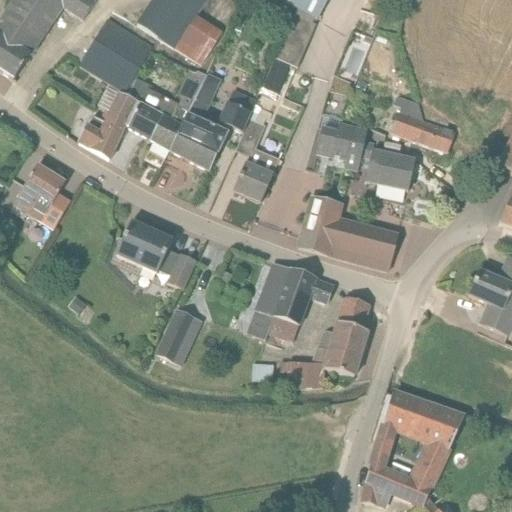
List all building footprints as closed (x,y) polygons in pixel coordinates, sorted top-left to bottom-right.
[(14,0),(0,22),(0,76),(12,84),(29,58),(31,59),(63,11),(82,24),(96,0),(14,0)] [(226,33),(198,18),(208,0),(155,0),(138,31),(206,69),(226,33)] [(276,0),(316,22),(327,0),(276,0)] [(277,7),(270,18),(281,25),(277,34),(283,37),(293,16),(277,7)] [(294,18),(287,36),(308,44),(316,27),(294,18)] [(123,98),(153,49),(108,21),(78,70),(123,98)] [(365,65),(373,36),(355,32),(348,60),(365,65)] [(141,89),(133,103),(139,106),(128,127),(144,136),(142,138),(150,142),(163,115),(184,126),(189,116),(187,114),(206,78),(181,67),(176,76),(192,84),(184,100),(168,93),(164,101),(141,89)] [(184,126),(182,129),(179,135),(218,155),(227,136),(202,124),(222,83),(208,77),(207,78),(206,78),(187,114),(189,116),(184,126)] [(333,88),(348,92),(351,80),(336,77),(333,88)] [(362,96),(366,86),(358,83),(354,92),(362,96)] [(139,106),(133,103),(132,103),(119,97),(106,90),(102,99),(115,105),(108,118),(105,117),(101,124),(93,120),(88,129),(87,129),(78,146),(92,154),(108,163),(125,129),(142,138),(144,136),(128,127),(139,106)] [(400,110),(399,114),(391,137),(416,145),(415,146),(447,157),(455,134),(422,123),(418,106),(397,99),(393,108),(400,110)] [(219,126),(242,136),(251,116),(227,106),(219,126)] [(252,115),(251,116),(242,136),(235,154),(247,159),(232,194),(260,206),(278,164),(279,162),(255,152),(265,128),(262,127),(265,121),(269,122),(272,116),(259,110),(256,116),(252,115)] [(169,153),(179,135),(182,129),(184,126),(163,115),(150,142),(169,153)] [(361,159),(369,161),(370,162),(372,155),(373,148),(364,146),(366,135),(338,129),(336,136),(321,133),(315,156),(346,163),(345,171),(357,174),(361,159)] [(218,155),(179,135),(169,153),(170,154),(209,174),(217,158),(218,155)] [(511,137),(496,169),(511,177),(511,137)] [(414,164),(372,155),(370,162),(369,161),(363,185),(407,195),(414,164)] [(64,186),(36,169),(19,197),(12,209),(39,225),(52,233),(65,211),(53,203),(64,186)] [(300,241),(297,251),(305,254),(327,259),(336,224),(340,209),(311,201),(300,241)] [(511,203),(509,203),(497,227),(511,230),(511,203)] [(336,224),(327,259),(388,276),(396,239),(336,224)] [(169,279),(166,287),(182,294),(196,265),(179,257),(179,258),(167,253),(171,244),(130,225),(115,258),(156,277),(158,274),(169,279)] [(477,275),(467,299),(490,309),(488,316),(484,314),(478,328),(507,339),(511,326),(511,260),(508,259),(497,283),(477,275)] [(329,307),(335,290),(317,284),(317,283),(292,274),(275,268),(263,304),(277,309),(268,336),(294,345),(310,301),(329,307)] [(75,299),(68,310),(80,319),(87,308),(75,299)] [(369,308),(344,300),(329,353),(317,350),(312,367),(280,366),(280,372),(286,372),(286,392),(324,390),(324,373),(353,380),(367,335),(361,333),(369,308)] [(177,314),(157,358),(181,368),(201,325),(177,314)] [(273,367),(253,366),(252,384),(272,385),(273,367)] [(396,436),(447,455),(454,441),(461,421),(391,397),(376,448),(391,451),(396,436)] [(384,510),(389,496),(420,509),(416,511),(425,511),(426,511),(422,510),(438,475),(416,465),(408,483),(369,468),(364,485),(360,506),(384,510)]
